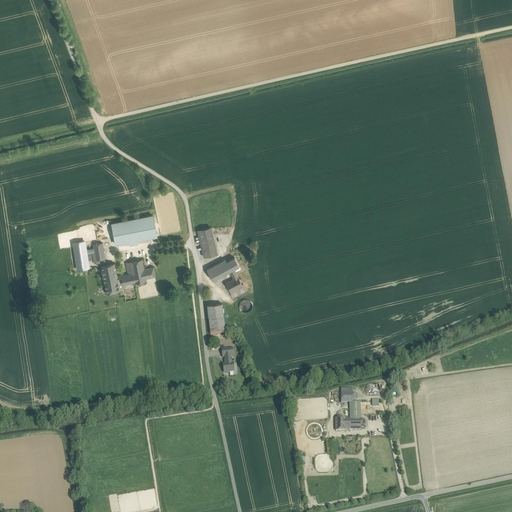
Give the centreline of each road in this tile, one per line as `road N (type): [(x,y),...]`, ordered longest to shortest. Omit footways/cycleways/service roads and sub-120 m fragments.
road 1 (track): [(51,0),(101,135),(187,198),(208,370),(238,511)]
road 2 (unclassified): [(511,28),(96,121)]
